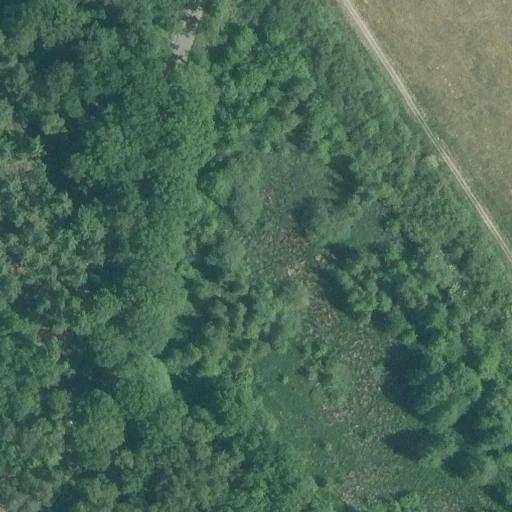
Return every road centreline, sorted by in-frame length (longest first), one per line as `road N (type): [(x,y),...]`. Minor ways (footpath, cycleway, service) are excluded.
road 1 (tertiary): [(103,511),(137,223),(196,0)]
road 2 (track): [(511,263),(342,0)]
road 3 (unknown): [(127,282),(0,91)]
